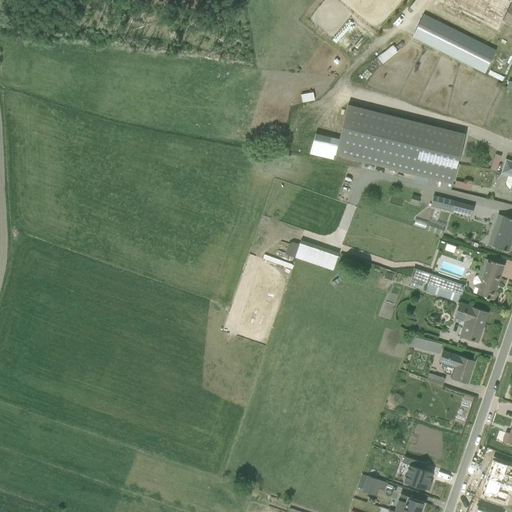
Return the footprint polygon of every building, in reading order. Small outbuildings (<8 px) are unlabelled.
[(501,22),(511,27),(511,0),(446,0),(443,5),(497,32),(501,22)] [(485,71),(495,50),(422,14),(411,35),(485,71)] [(451,183),(464,134),(347,104),(337,140),(314,133),(310,152),(332,158),(333,152),(451,183)] [(494,169),(496,153),(487,152),(485,168),(494,169)] [(511,160),(505,158),(500,172),(511,175),(511,181),(509,189),(511,190),(511,160)] [(427,195),(425,206),(466,215),(469,204),(427,195)] [(511,245),(511,220),(498,216),(488,245),(510,252),(511,245)] [(309,226),(316,227),(317,220),(310,219),(309,226)] [(251,226),(247,242),(270,248),(268,256),(275,258),(274,262),(288,266),(290,257),(328,268),(334,250),(251,226)] [(388,267),(393,249),(354,238),(349,255),(378,262),(378,264),(388,267)] [(477,293),(491,298),(503,266),(488,260),(477,293)] [(462,285),(414,269),(411,277),(428,283),(424,292),(456,303),(462,285)] [(488,312),(459,302),(454,317),(464,320),(458,337),(477,343),(488,312)] [(468,385),(476,361),(444,351),(440,362),(455,366),(451,379),(468,385)] [(421,377),(436,382),(438,375),(424,370),(421,377)] [(511,443),(511,422),(509,433),(505,432),(502,441),(511,443)] [(395,454),(416,463),(422,449),(400,441),(395,454)] [(487,498),(500,453),(476,446),(463,492),(487,498)] [(511,461),(502,459),(499,468),(511,471),(511,461)] [(412,466),(406,482),(429,490),(432,481),(429,481),(432,473),(412,466)] [(384,490),(386,482),(367,476),(362,491),(374,496),(377,487),(384,490)] [(397,511),(420,511),(424,501),(400,493),(394,511),(397,511)] [(493,511),(464,503),(461,511),(493,511)]
